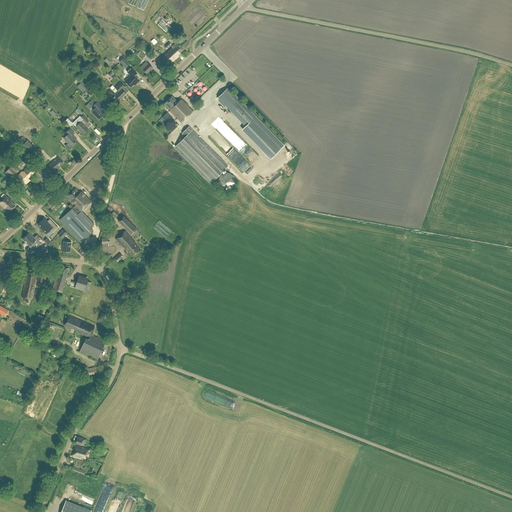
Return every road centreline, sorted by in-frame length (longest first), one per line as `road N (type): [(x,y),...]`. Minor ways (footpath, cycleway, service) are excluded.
road 1 (unclassified): [(511,497),(119,349)]
road 2 (tertiary): [(0,241),(244,5)]
road 3 (unclassified): [(511,65),(244,5)]
road 4 (unclassified): [(119,349),(101,270),(90,262),(0,253)]
road 5 (unclassified): [(40,511),(119,349)]
road 6 (track): [(90,262),(126,120)]
